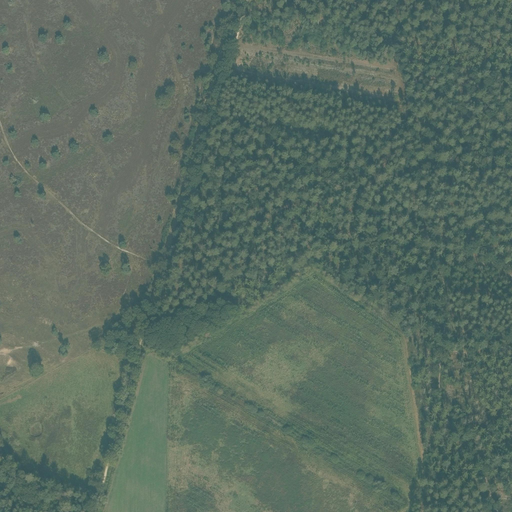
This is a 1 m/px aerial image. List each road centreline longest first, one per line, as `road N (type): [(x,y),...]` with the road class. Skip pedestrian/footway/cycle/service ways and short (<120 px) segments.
road 1 (track): [(238,0),(162,263)]
road 2 (track): [(162,263),(93,511)]
road 3 (track): [(162,263),(122,250),(83,224),(13,158),(0,124)]
